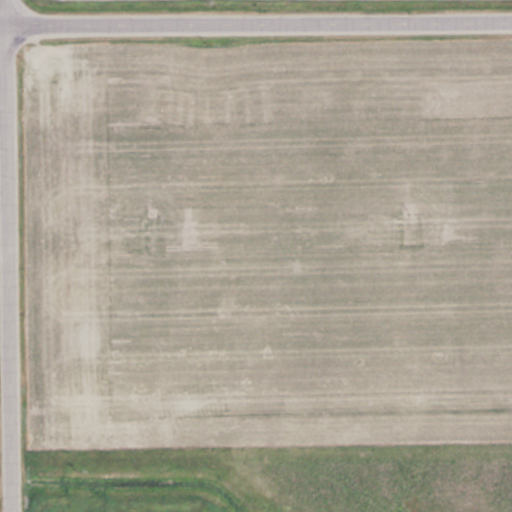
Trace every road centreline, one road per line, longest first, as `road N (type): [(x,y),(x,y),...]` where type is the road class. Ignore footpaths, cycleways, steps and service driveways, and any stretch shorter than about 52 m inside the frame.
road 1 (tertiary): [(0,26),(511,23)]
road 2 (residential): [(12,511),(9,26)]
